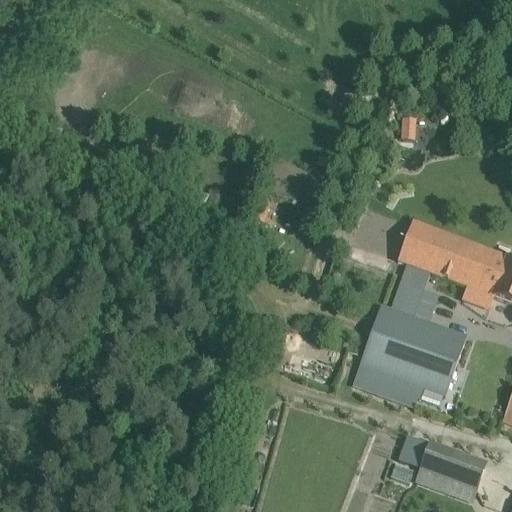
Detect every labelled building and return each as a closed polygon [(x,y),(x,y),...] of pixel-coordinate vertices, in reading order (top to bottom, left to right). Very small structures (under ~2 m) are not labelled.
[(401,121),(400,143),(415,144),(416,121),(401,121)] [(315,161),(313,168),(324,170),(326,163),(315,161)] [(255,202),(251,211),(264,215),(267,206),(255,202)] [(488,314),(493,301),(511,308),(511,264),(469,248),(431,235),(412,227),(398,265),(407,269),(390,312),(380,309),(358,368),(362,369),(354,390),(414,411),(421,391),(445,400),(466,340),(414,321),(426,287),(433,290),(436,280),(467,291),(462,304),(488,314)] [(511,402),(504,424),(505,425),(501,437),(511,441),(511,402)] [(419,475),(477,496),(488,467),(429,446),(419,475)] [(390,478),(409,485),(413,472),(394,466),(390,478)]
